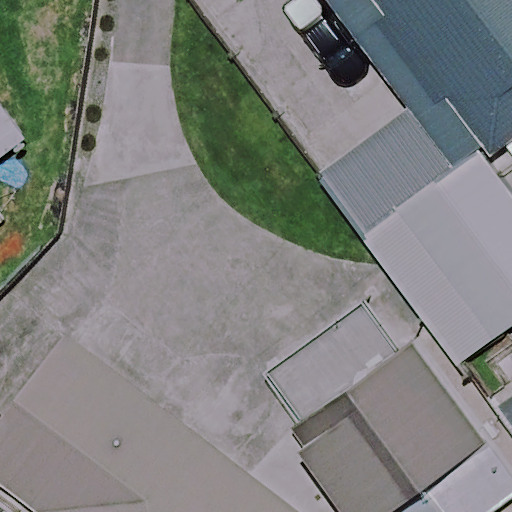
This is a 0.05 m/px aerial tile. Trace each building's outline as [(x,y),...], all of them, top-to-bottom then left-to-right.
[(511,0),(381,0),(388,9),(371,21),(441,119),(458,107),(490,151),(511,135),(511,0)] [(0,157),(27,137),(0,101),(0,157)] [(511,322),(511,192),(479,149),(369,231),(463,359),(511,322)] [(486,511),(511,494),(511,476),(397,313),(278,397),(358,511),(486,511)] [(298,511),(68,337),(0,426),(0,511),(298,511)]
